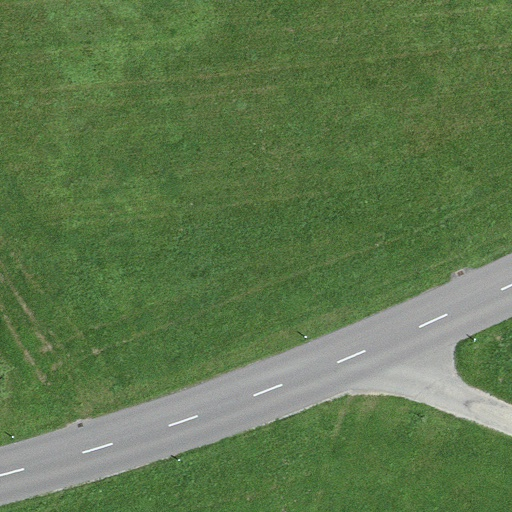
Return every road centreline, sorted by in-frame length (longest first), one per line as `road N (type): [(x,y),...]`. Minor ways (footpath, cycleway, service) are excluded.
road 1 (tertiary): [(511,284),(224,408),(0,476)]
road 2 (track): [(379,346),(395,373),(511,418)]
